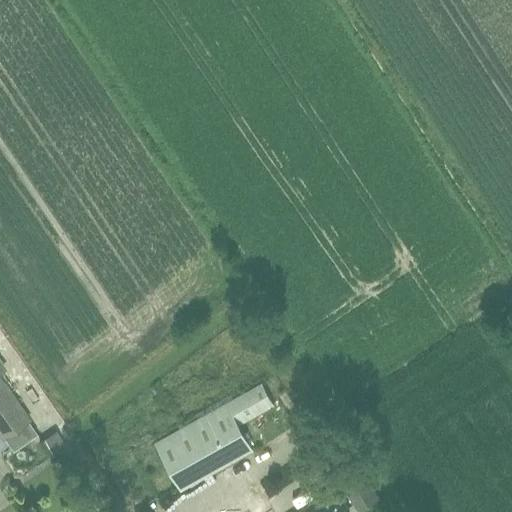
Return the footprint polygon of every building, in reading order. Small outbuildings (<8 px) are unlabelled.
[(29,421),(0,378),(0,434),(3,439),(29,421)] [(240,424),(274,405),(263,384),(156,443),(181,489),(253,449),(240,424)] [(359,511),(380,499),(362,472),(354,460),(346,465),(354,477),(342,485),(359,511)] [(349,511),(335,490),(308,508),(301,511),(349,511)] [(45,511),(39,503),(26,511),(45,511)]
